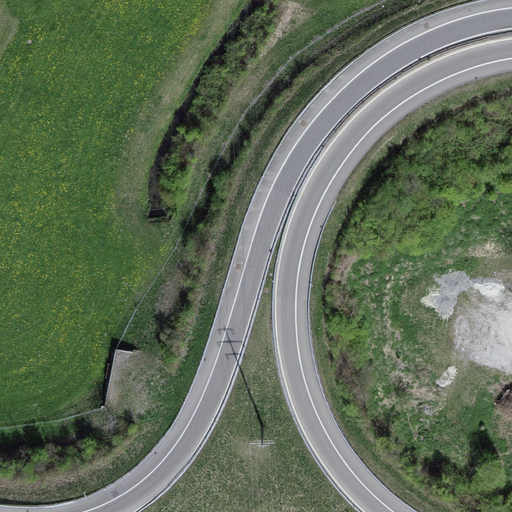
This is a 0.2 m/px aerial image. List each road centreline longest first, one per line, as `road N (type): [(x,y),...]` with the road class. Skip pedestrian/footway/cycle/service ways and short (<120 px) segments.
road 1 (motorway): [(511,16),(404,53),(317,128),(270,212),(198,422),(159,476),(107,511)]
road 2 (motorway): [(379,511),(333,461),(299,391),(287,317),(295,248),(323,179),(367,121),(442,71),(511,51)]
